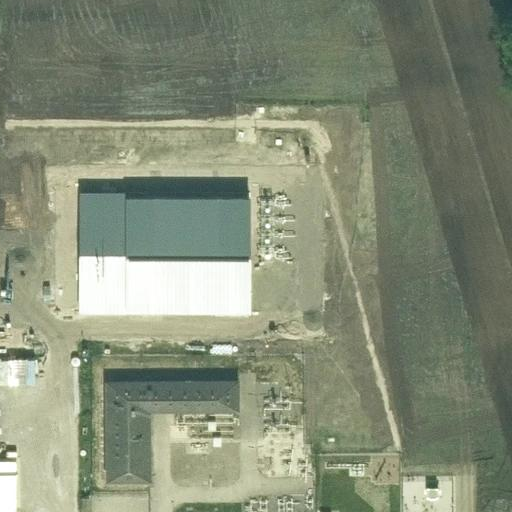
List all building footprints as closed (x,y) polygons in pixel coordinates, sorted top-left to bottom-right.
[(347,142),(334,144),(337,165),(350,163),(347,142)] [(127,305),(127,193),(80,193),(80,305),(127,305)] [(127,305),(249,306),(249,193),(127,193),(127,305)] [(43,356),(0,356),(0,380),(43,381),(43,356)] [(104,382),(104,484),(157,483),(157,414),(239,414),(239,382),(104,382)] [(24,511),(24,457),(0,457),(0,511),(24,511)]
